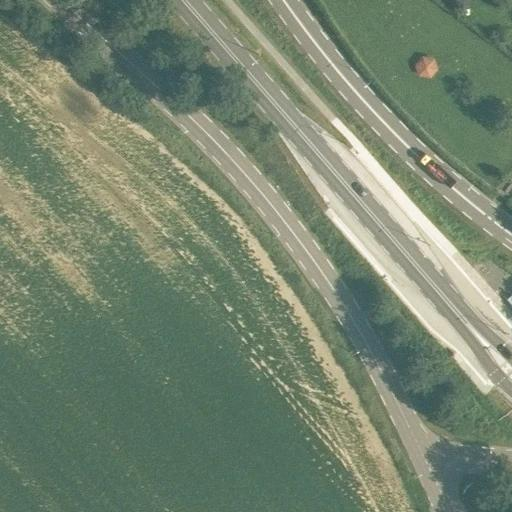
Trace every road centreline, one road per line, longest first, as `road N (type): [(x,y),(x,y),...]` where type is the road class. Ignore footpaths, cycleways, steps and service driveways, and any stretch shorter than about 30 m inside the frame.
road 1 (secondary): [(60,0),(237,161),(323,269),(425,453)]
road 2 (primary): [(182,0),(456,312)]
road 3 (secondary): [(511,236),(401,139),(284,0)]
